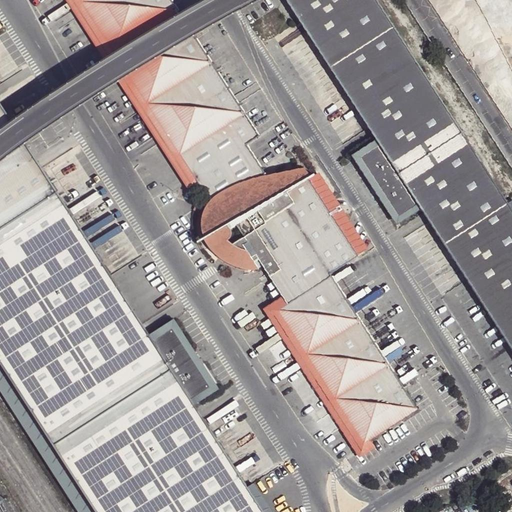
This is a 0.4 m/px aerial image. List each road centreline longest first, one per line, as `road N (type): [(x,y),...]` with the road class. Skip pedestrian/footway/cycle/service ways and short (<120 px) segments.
road 1 (motorway): [(231,0),(0,144)]
road 2 (tertiary): [(417,0),(511,150)]
